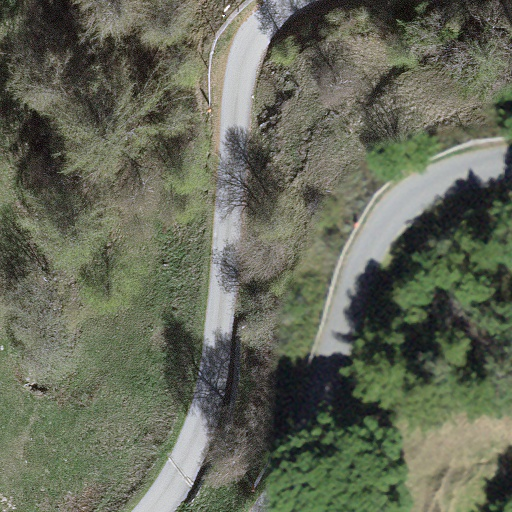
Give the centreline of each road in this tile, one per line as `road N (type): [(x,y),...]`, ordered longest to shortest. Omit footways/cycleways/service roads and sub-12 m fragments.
road 1 (residential): [(140,511),(197,423),(223,309),(219,117),(244,23),(288,0)]
road 2 (residential): [(511,159),(418,186),(352,262),(311,405),(267,511)]
